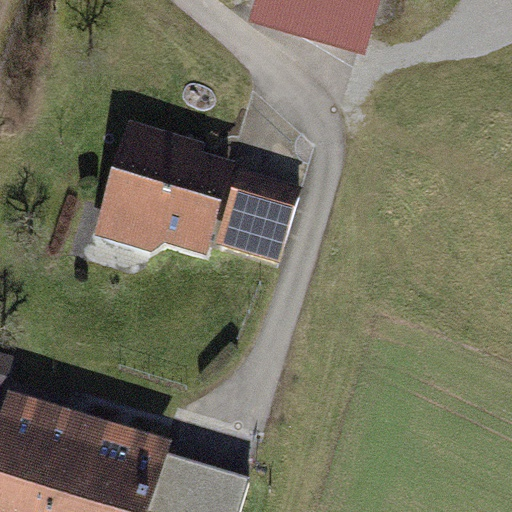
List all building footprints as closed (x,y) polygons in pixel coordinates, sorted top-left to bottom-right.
[(235,154),(127,126),(100,233),(208,260),(235,154)] [(303,189),(242,172),(221,246),(283,263),(303,189)] [(0,396),(12,355),(0,351),(0,396)] [(155,511),(173,455),(8,405),(0,430),(0,511),(155,511)] [(241,511),(252,479),(173,455),(155,511),(241,511)]
